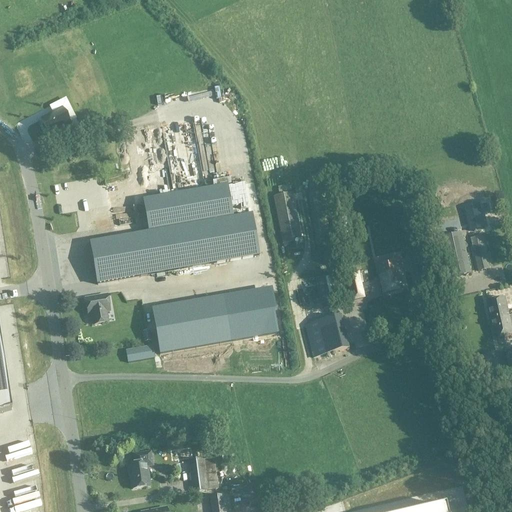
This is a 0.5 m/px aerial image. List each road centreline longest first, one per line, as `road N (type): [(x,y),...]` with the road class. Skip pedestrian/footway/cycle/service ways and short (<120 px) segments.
road 1 (unknown): [(18,144),(190,105),(225,163)]
road 2 (unclassified): [(82,511),(48,285)]
road 3 (track): [(511,495),(454,447),(424,340),(416,331),(401,334)]
road 4 (unclassified): [(48,285),(33,193),(18,144),(0,127)]
